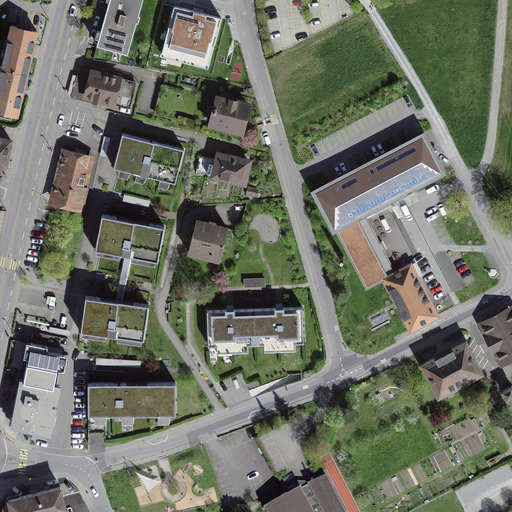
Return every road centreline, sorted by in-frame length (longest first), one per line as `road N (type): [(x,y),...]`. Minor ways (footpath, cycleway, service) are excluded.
road 1 (residential): [(246,0),(346,374)]
road 2 (primary): [(0,300),(69,0)]
road 3 (residential): [(346,374),(85,464)]
road 4 (track): [(371,10),(469,181)]
road 5 (unclassified): [(469,181),(490,144),(502,0)]
road 6 (residential): [(511,291),(346,374)]
